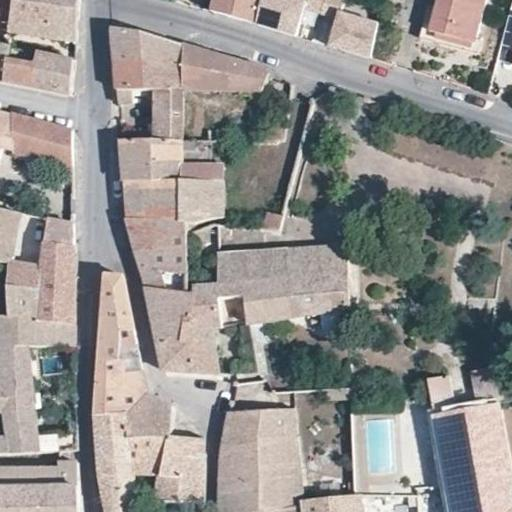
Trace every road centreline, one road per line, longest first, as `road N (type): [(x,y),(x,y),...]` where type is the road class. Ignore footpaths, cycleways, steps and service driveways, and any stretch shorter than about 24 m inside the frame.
road 1 (residential): [(511,128),(340,66),(97,0)]
road 2 (residential): [(212,511),(218,417),(156,380),(124,246),(100,244)]
road 3 (residential): [(100,244),(83,410),(94,511)]
road 4 (residential): [(97,0),(102,122)]
road 5 (residential): [(102,122),(100,244)]
